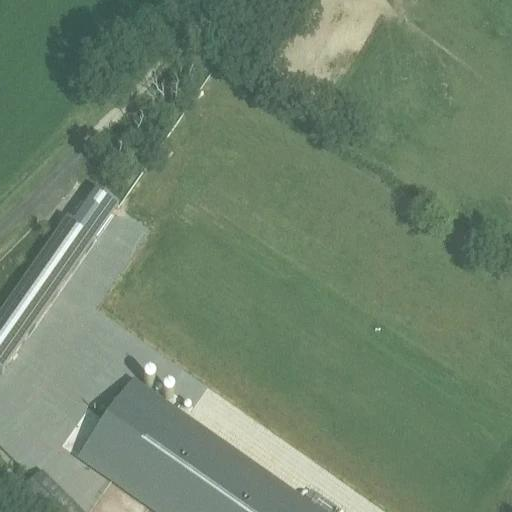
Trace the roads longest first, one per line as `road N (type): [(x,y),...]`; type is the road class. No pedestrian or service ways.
road 1 (track): [(85,142),(226,0)]
road 2 (unclassified): [(0,227),(85,142)]
